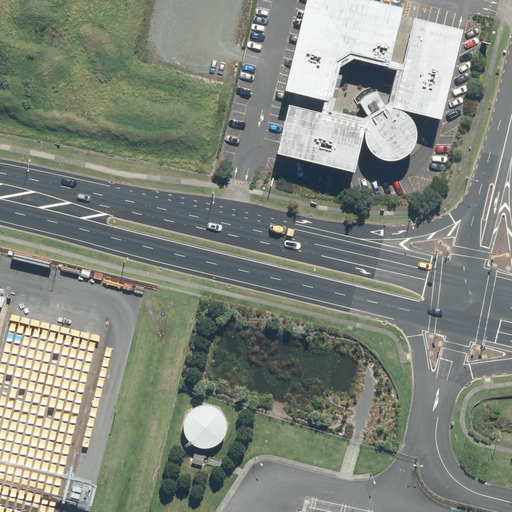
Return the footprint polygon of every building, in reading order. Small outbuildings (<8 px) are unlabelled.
[(335,0),(299,0),(275,95),(319,105),(327,66),(341,57),(379,67),(393,14),(335,0)] [(406,23),(386,113),(432,124),(453,33),(406,23)] [(346,175),(357,127),(281,110),(270,158),(346,175)] [(371,117),(364,122),(358,129),(356,138),(357,148),(361,156),(367,162),(376,166),(384,167),(392,165),(399,161),(405,155),(408,148),(409,139),(408,131),(403,124),(397,118),(390,115),(380,114),(371,117)] [(200,406),(198,406),(194,407),(190,408),(187,410),(184,412),(182,415),(180,419),(178,422),(178,426),(178,430),(178,434),(180,437),(182,441),(184,444),(187,446),(190,448),(194,449),(198,450),(202,450),(206,449),(209,448),(213,446),(215,444),(218,441),(220,437),(221,434),(222,430),(222,426),(221,422),(220,419),(218,415),(215,412),(212,410),(209,408),(205,407),(202,406),(200,406)] [(194,453),(192,463),(202,466),(204,456),(194,453)]
